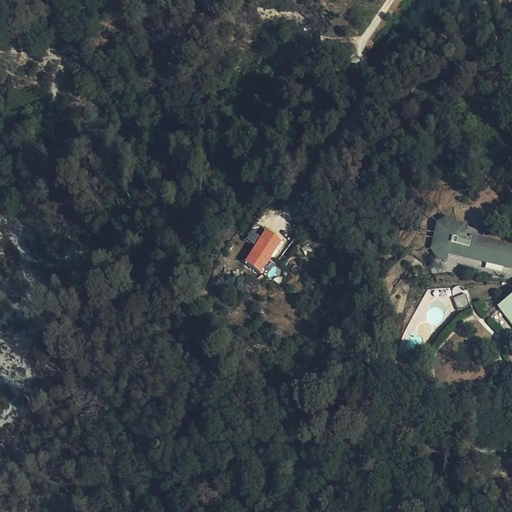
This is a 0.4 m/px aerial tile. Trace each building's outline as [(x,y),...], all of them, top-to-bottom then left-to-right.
[(447,229),(454,231),(455,226),(445,224),(436,228),(431,250),(439,259),(447,261),(448,256),(442,254),(436,248),(441,231),(447,229)] [(461,233),(454,231),(447,229),(441,231),(436,248),(442,254),(448,256),(449,254),(511,268),(511,247),(467,237),(467,235),(461,233)] [(281,243),(265,233),(244,265),(260,275),(281,243)] [(465,297),(455,301),(459,311),(469,307),(465,297)] [(511,298),(501,308),(511,322),(511,298)]
